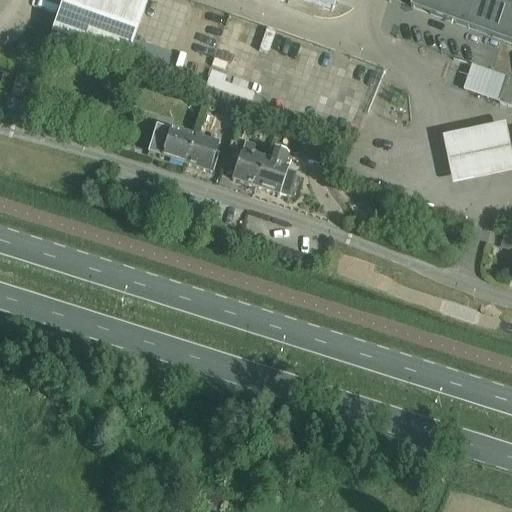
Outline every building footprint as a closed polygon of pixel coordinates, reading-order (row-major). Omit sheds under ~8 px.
[(125,65),(146,9),(120,0),(63,0),(50,38),(125,65)] [(337,0),(292,0),(332,14),(337,0)] [(480,0),(415,0),(412,11),(470,31),(480,0)] [(511,0),(480,0),(470,31),(488,38),(488,37),(504,43),(511,45),(511,0)] [(28,105),(35,84),(17,79),(10,99),(28,105)] [(511,82),(509,81),(500,106),(511,110),(511,82)] [(464,138),(443,143),(453,190),(476,185),(511,177),(511,163),(505,129),(464,138)] [(193,142),(156,130),(148,156),(185,168),(193,142)] [(208,175),(217,150),(193,142),(185,168),(208,175)] [(268,154),(244,146),(232,183),(255,191),(268,154)] [(334,152),(317,146),(310,167),(327,173),(334,152)] [(268,155),(268,154),(255,191),(278,199),(279,197),(287,200),(294,180),(286,177),(287,173),(285,172),(288,163),(268,155)] [(209,511),(218,511),(225,498),(205,488),(197,506),(209,511)]
